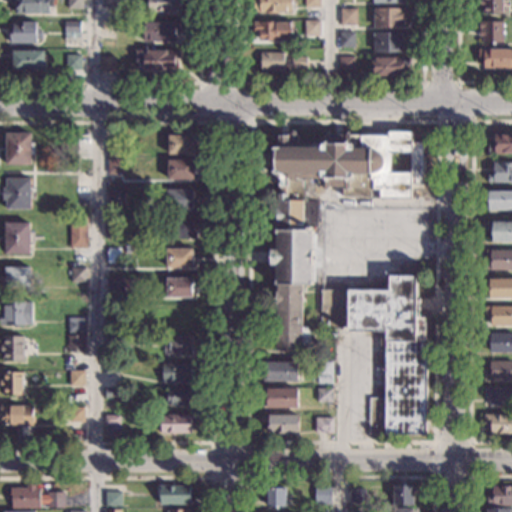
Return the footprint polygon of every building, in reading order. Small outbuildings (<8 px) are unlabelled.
[(51,0),(51,7),(47,6),(47,13),(12,13),(12,2),(7,2),(7,0),(51,0)] [(80,0),(80,8),(66,7),(66,0),(80,0)] [(100,0),(101,7),(121,8),(121,0),(100,0)] [(179,0),(179,11),(161,11),(161,14),(155,14),(155,11),(146,11),(146,0),(179,0)] [(291,0),(291,12),(277,12),(277,14),(265,14),(265,13),(252,13),(252,0),(291,0)] [(503,0),(503,14),(480,13),(480,6),(475,6),(475,1),(479,1),(479,0),(503,0)] [(407,7),(407,17),(402,17),(402,27),(371,26),(372,9),(400,10),(401,7),(407,7)] [(355,24),(338,24),(339,9),(355,9),(355,24)] [(318,37),(303,36),(304,20),(319,20),(318,37)] [(79,22),(79,42),(64,42),(64,21),(79,22)] [(290,28),(294,28),(294,36),(290,36),(290,40),(258,40),(258,32),(252,32),(252,21),(290,22),(290,28)] [(33,31),(40,31),(39,38),(34,38),(34,42),(8,42),(8,33),(4,33),(4,28),(8,28),(8,25),(11,25),(11,22),(34,22),(33,31)] [(113,31),(100,30),(100,22),(114,22),(113,31)] [(179,31),(174,30),(174,41),(141,41),(141,22),(179,22),(179,31)] [(501,43),(495,43),(495,45),(490,45),(490,43),(480,43),(480,37),(478,37),(478,35),(476,35),(476,32),(478,32),(478,22),(501,22),(501,43)] [(352,47),(338,47),(339,32),(352,33),(352,47)] [(406,43),(402,43),(402,51),(371,51),(371,33),(406,33),(406,43)] [(42,61),(44,61),(44,67),(41,67),(41,71),(33,70),(33,72),(28,71),(10,70),(11,59),(7,59),(7,50),(42,51),(42,61)] [(179,59),(174,59),(174,71),(141,71),(141,64),(133,64),(133,50),(179,51),(179,59)] [(511,68),(481,68),(481,59),(477,59),(477,50),(511,50),(511,68)] [(282,53),(282,59),(290,59),(290,57),(305,57),(305,67),(282,67),(282,71),(259,71),(259,52),(282,53)] [(80,55),(81,81),(65,82),(65,55),(80,55)] [(407,66),(401,66),(401,76),(370,75),(370,57),(400,58),(400,56),(407,56),(407,66)] [(113,71),(99,71),(99,57),(102,57),(113,57),(113,71)] [(352,72),(337,71),(337,57),(353,57),(352,72)] [(275,180),(275,177),(273,174),(273,170),(274,169),(274,152),(272,149),(272,147),(275,145),(278,145),(278,136),(290,136),(291,133),(294,133),(295,134),(295,147),(320,147),(320,135),(360,134),(360,136),(388,136),(388,131),(411,131),(411,142),(422,142),(422,155),(425,155),(425,171),(422,171),(422,184),(418,184),(418,188),(412,188),(412,197),(361,197),(361,196),(342,196),(342,187),(329,187),(329,190),(323,190),(323,184),(318,184),(317,183),(317,180),(304,180),(275,180)] [(30,142),(35,142),(35,155),(31,155),(31,164),(5,165),(5,133),(30,133),(30,142)] [(511,154),(488,154),(488,143),(493,143),(493,134),(511,134),(511,154)] [(193,154),(168,155),(168,135),(193,135),(193,154)] [(124,156),(107,156),(107,141),(124,141),(124,156)] [(123,175),(107,175),(107,159),(123,159),(123,175)] [(192,179),(167,179),(167,160),(192,160),(192,179)] [(511,183),(488,183),(488,173),(493,173),(493,163),(511,163),(511,183)] [(30,187),(34,187),(34,200),(30,200),(30,209),(5,209),(5,200),(2,200),(2,187),(6,187),(6,178),(30,178),(30,187)] [(304,180),(304,188),(304,201),(315,201),(315,230),(312,230),(312,284),(302,284),(302,328),(312,328),(312,348),(276,348),(276,342),(274,342),(274,327),(275,327),(275,306),(274,306),(274,290),(276,290),(276,284),(274,284),(274,265),(269,265),(269,248),(275,248),(275,180),(304,180)] [(193,209),(167,209),(167,205),(157,205),(157,193),(166,192),(166,189),(193,189),(193,209)] [(125,205),(107,205),(107,191),(125,191),(125,205)] [(511,209),(488,209),(488,191),(511,191),(511,209)] [(87,248),(70,248),(70,217),(86,217),(87,248)] [(123,235),(106,235),(106,219),(123,219),(123,235)] [(192,238),(167,239),(167,219),(192,219),(192,238)] [(511,241),(509,241),(509,243),(500,243),(500,241),(491,241),(491,231),(485,231),(485,221),(511,221),(511,241)] [(29,254),(5,254),(4,223),(29,223),(29,254)] [(120,247),(107,247),(107,262),(120,262),(120,247)] [(192,268),(166,268),(166,249),(192,249),(192,268)] [(511,270),(486,270),(486,250),(511,250),(511,270)] [(31,286),(5,286),(5,267),(31,267),(31,286)] [(85,282),(70,282),(70,267),(85,267),(85,282)] [(417,317),(425,317),(425,340),(427,340),(427,434),(367,434),(367,398),(384,398),(384,346),(380,346),(380,331),(345,331),(345,329),(321,329),(321,290),(388,290),(388,275),(417,275),(417,317)] [(123,294),(107,294),(107,276),(123,276),(123,294)] [(192,297),(165,297),(165,278),(192,278),(192,297)] [(511,297),(490,297),(490,278),(511,278),(511,297)] [(32,326),(0,326),(0,302),(31,302),(32,326)] [(511,325),(490,325),(490,316),(485,316),(485,306),(511,306),(511,325)] [(191,326),(166,326),(166,307),(191,307),(191,326)] [(84,333),(68,333),(68,318),(84,318),(84,333)] [(511,352),(489,352),(489,347),(485,347),(485,334),(511,334),(511,352)] [(192,355),(164,355),(164,335),(191,335),(192,355)] [(24,344),(25,344),(25,350),(24,350),(24,361),(3,361),(3,353),(0,353),(0,345),(2,345),(2,336),(24,336),(24,344)] [(85,352),(67,352),(67,336),(85,336),(85,352)] [(120,344),(105,344),(105,336),(120,336),(120,344)] [(297,381),(262,381),(262,370),(266,370),(266,362),(297,362),(297,381)] [(332,362),(332,376),(317,376),(317,362),(332,362)] [(511,380),(484,380),(484,369),(488,369),(488,362),(511,362),(511,380)] [(119,374),(104,374),(104,364),(119,364),(119,374)] [(191,382),(162,382),(162,364),(191,364),(191,382)] [(85,386),(70,386),(70,371),(85,371),(85,386)] [(23,379),(25,379),(25,388),(23,388),(23,394),(2,394),(2,387),(0,387),(0,379),(2,379),(2,372),(23,372),(23,379)] [(192,406),(179,406),(179,408),(174,408),(174,406),(166,406),(166,404),(162,404),(162,396),(167,396),(167,388),(192,388),(192,406)] [(298,408),(262,408),(262,389),(298,388),(298,408)] [(511,407),(489,407),(489,398),(484,398),(484,388),(511,388),(511,407)] [(119,390),(119,398),(105,398),(105,389),(119,390)] [(331,389),(331,402),(316,402),(316,389),(331,389)] [(0,406),(33,406),(33,415),(34,417),(34,421),(33,423),(33,426),(0,426),(0,406)] [(84,407),(84,422),(69,422),(69,407),(84,407)] [(299,434),(284,434),(284,436),(277,436),(277,434),(267,434),(267,425),(265,425),(265,417),(268,417),(268,414),(298,414),(299,434)] [(191,433),(160,433),(160,415),(191,415),(191,433)] [(511,434),(489,434),(489,424),(483,424),(483,415),(511,415),(511,434)] [(119,424),(105,424),(105,416),(119,416),(119,424)] [(333,433),(315,433),(315,418),(333,418),(333,433)] [(35,488),(39,488),(39,495),(50,495),(50,491),(65,490),(65,507),(48,508),(48,504),(39,504),(40,508),(12,509),(11,500),(9,500),(9,487),(25,487),(25,485),(35,484),(35,488)] [(511,506),(486,506),(486,494),(491,494),(492,486),(511,485),(511,506)] [(189,504),(159,504),(159,486),(190,487),(189,504)] [(413,505),(393,505),(393,486),(413,486),(413,505)] [(331,504),(314,504),(314,487),(331,487),(331,504)] [(286,506),(266,507),(266,488),(286,488),(286,506)] [(365,504),(349,504),(349,489),(365,489),(365,504)] [(121,507),(105,507),(104,492),(121,492),(121,507)]
